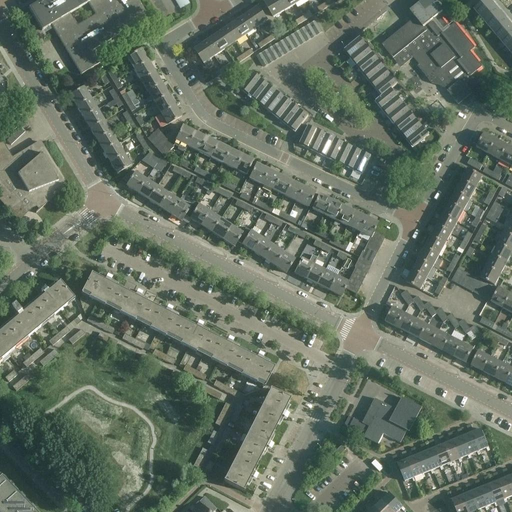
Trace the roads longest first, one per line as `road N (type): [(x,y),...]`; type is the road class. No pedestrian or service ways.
road 1 (residential): [(212,12),(163,48),(200,113),(373,201)]
road 2 (tertiary): [(358,333),(104,204)]
road 3 (residential): [(104,204),(0,27)]
road 4 (residential): [(358,333),(279,503)]
road 5 (tertiary): [(511,413),(358,333)]
road 6 (residential): [(414,221),(471,122),(488,116),(511,128)]
road 7 (residential): [(320,57),(295,76),(294,87),(351,133),(377,125)]
